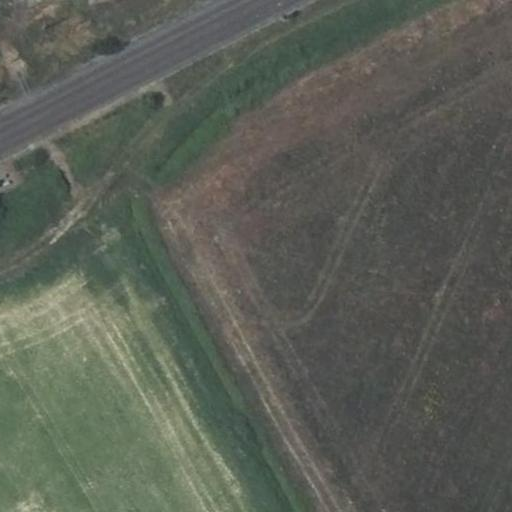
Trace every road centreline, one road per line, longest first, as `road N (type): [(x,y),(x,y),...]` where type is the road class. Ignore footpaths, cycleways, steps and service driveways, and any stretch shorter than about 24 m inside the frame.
road 1 (track): [(275,511),(93,192)]
road 2 (track): [(0,270),(36,248),(93,192)]
